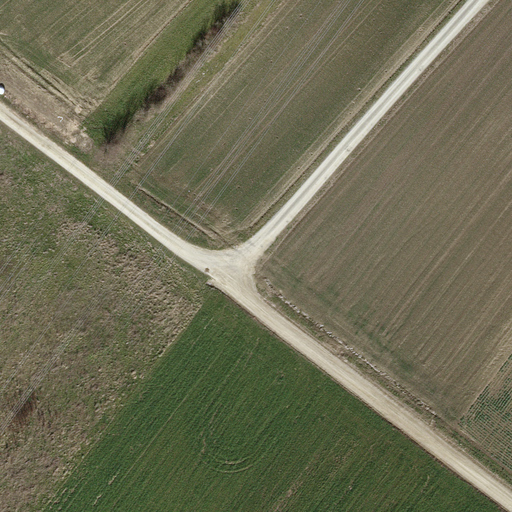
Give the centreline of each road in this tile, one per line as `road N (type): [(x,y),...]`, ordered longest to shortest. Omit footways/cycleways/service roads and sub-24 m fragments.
road 1 (track): [(225,277),(479,0)]
road 2 (track): [(511,494),(225,277)]
road 3 (track): [(225,277),(0,102)]
